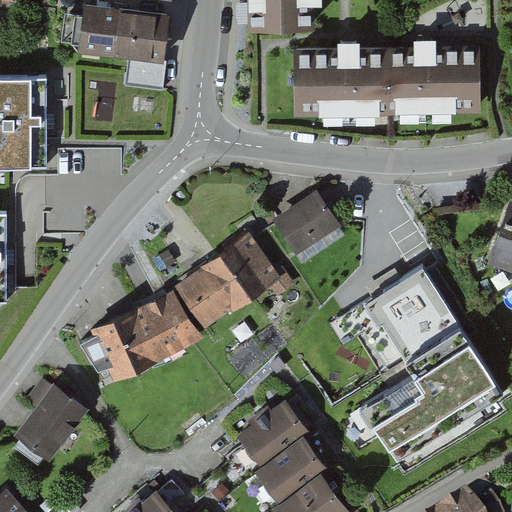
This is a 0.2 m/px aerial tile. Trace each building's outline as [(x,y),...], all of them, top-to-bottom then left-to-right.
[(171,9),(102,0),(83,0),(78,46),(165,57),(171,9)] [(251,0),(252,23),(314,23),(313,0),(251,0)] [(347,48),(301,48),(301,112),(479,111),(478,48),(426,48),(347,48)] [(0,162),(47,163),(47,121),(46,71),(0,71),(0,162)] [(315,187),(273,215),(296,250),(339,222),(315,187)] [(248,232),(178,283),(207,323),(277,273),(248,232)] [(511,234),(502,265),(511,268),(511,234)] [(168,249),(154,257),(162,270),(176,262),(168,249)] [(365,405),(408,476),(511,413),(423,266),(331,321),(343,341),(360,331),(394,388),(365,405)] [(171,284),(89,325),(114,375),(196,334),(171,284)] [(291,399),(245,433),(271,467),(265,472),(289,503),(282,508),(285,511),(351,511),(358,507),(333,475),(339,470),(312,436),(317,433),(291,399)] [(86,427),(54,402),(13,452),(44,477),(86,427)] [(0,511),(32,511),(15,491),(0,503),(0,511)] [(180,511),(164,492),(139,511),(180,511)] [(495,511),(486,494),(454,511),(495,511)]
